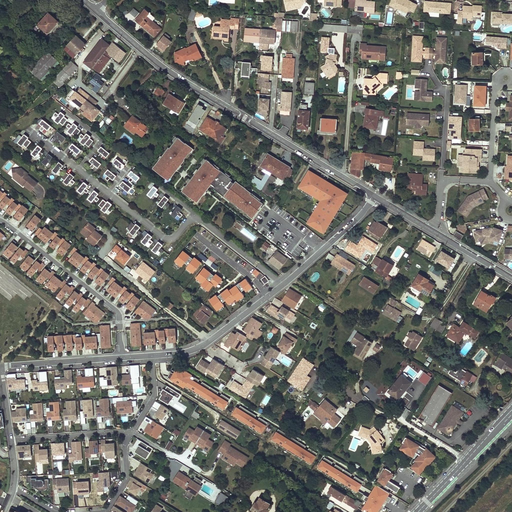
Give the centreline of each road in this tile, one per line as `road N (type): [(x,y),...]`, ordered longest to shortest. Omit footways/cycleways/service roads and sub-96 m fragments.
road 1 (residential): [(373,196),(162,67),(96,11)]
road 2 (residential): [(151,355),(208,342),(282,285),(373,196)]
road 3 (residential): [(511,278),(373,196)]
road 4 (residential): [(2,366),(151,355)]
road 5 (secondary): [(416,511),(511,411)]
road 6 (unknown): [(201,42),(224,101),(234,30)]
